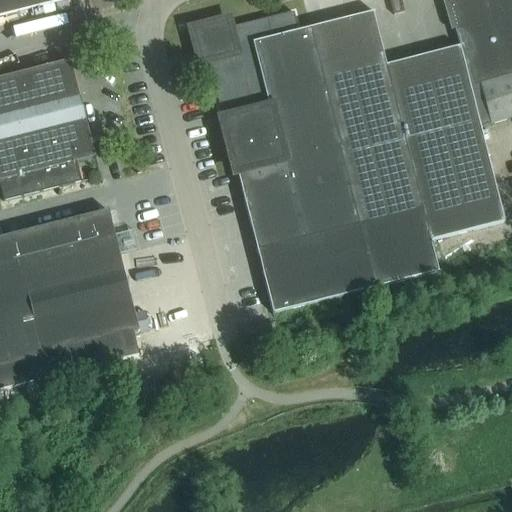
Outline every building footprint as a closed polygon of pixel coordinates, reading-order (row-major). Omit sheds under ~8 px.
[(0,0),(0,18),(67,2),(65,0),(0,0)] [(511,0),(444,0),(459,49),(385,67),(397,115),(402,114),(408,140),(404,141),(430,243),(504,224),(479,129),(491,125),(511,118),(511,0)] [(389,0),(394,17),(405,14),(401,0),(389,0)] [(402,114),(397,115),(372,15),(374,14),(298,33),(293,14),(228,31),(226,24),(199,31),(203,49),(198,50),(201,63),(207,61),(223,125),(223,124),(272,316),(438,274),(404,141),(408,140),(402,114)] [(0,193),(3,204),(80,184),(75,164),(94,160),(69,63),(0,80),(0,193)] [(107,212),(0,239),(0,331),(9,367),(132,336),(138,335),(107,212)] [(0,368),(9,367),(0,331),(0,368)] [(9,367),(0,368),(0,393),(138,359),(132,336),(9,367)] [(392,466),(397,487),(409,484),(404,464),(392,466)]
